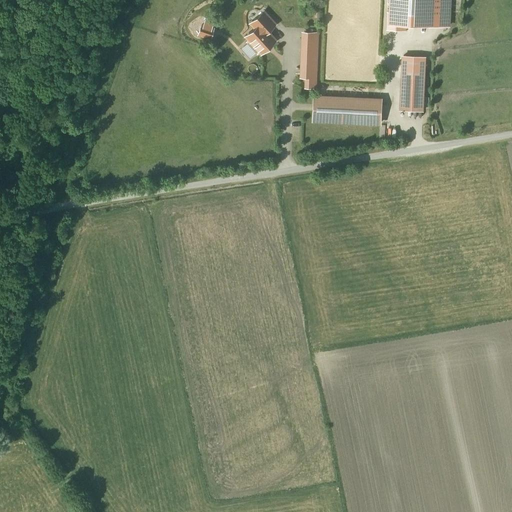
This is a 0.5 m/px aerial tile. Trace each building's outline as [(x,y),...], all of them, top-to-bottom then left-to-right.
[(455,25),(455,0),(396,0),(396,11),(391,11),(390,29),(411,29),(412,24),(455,25)] [(260,39),(264,35),(272,28),(257,11),(245,23),(250,29),(260,39)] [(260,39),(250,29),(240,38),(258,58),(272,45),(264,35),(260,39)] [(314,33),(296,33),(295,79),(313,80),(314,33)] [(405,54),(403,109),(429,110),(431,55),(405,54)] [(381,101),(313,97),(312,122),(380,125),(381,101)]
